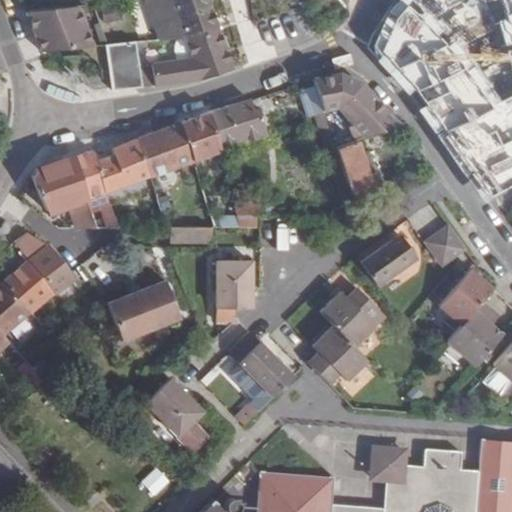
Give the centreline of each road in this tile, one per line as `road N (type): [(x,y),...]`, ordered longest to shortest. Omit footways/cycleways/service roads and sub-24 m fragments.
road 1 (residential): [(221,342),(450,171)]
road 2 (residential): [(255,80),(115,118),(36,123)]
road 3 (residential): [(354,49),(450,171)]
